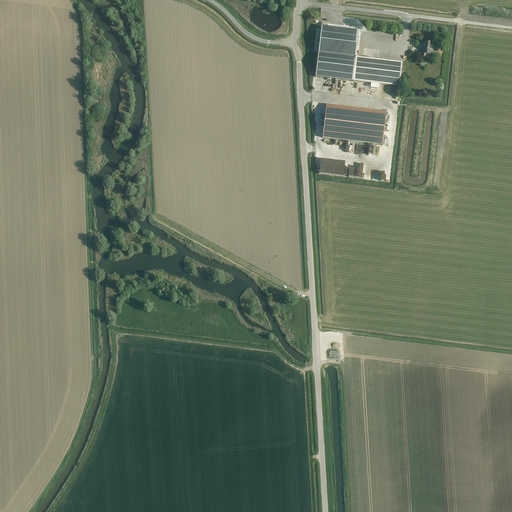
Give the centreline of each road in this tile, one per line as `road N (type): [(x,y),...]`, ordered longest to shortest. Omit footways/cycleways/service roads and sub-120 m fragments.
road 1 (unclassified): [(324,511),(299,64),(291,43)]
road 2 (track): [(300,3),(511,27)]
road 3 (track): [(333,6),(333,40),(353,43),(402,49),(406,15)]
